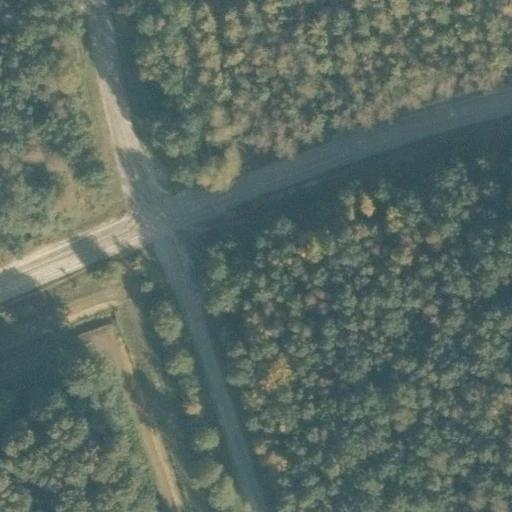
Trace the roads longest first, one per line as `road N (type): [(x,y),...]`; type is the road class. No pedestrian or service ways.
road 1 (track): [(98,0),(156,225),(256,511)]
road 2 (track): [(511,105),(210,204)]
road 3 (track): [(210,204),(0,290)]
